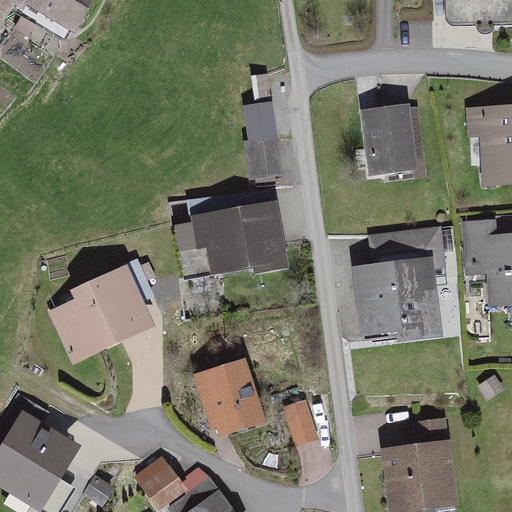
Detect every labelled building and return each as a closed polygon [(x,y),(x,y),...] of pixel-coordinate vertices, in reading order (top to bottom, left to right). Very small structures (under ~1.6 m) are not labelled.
[(83,0),(0,0),(0,7),(57,43),(83,0)] [(272,110),(244,113),(250,182),(278,179),(272,110)] [(511,113),(474,115),(477,190),(511,189),(511,113)] [(417,114),(358,122),(366,184),(425,176),(417,114)] [(270,209),(187,222),(196,280),(279,267),(270,209)] [(511,240),(470,241),(472,312),(511,311),(511,240)] [(76,294),(44,309),(71,363),(158,321),(127,259),(72,286),(76,294)] [(419,262),(348,268),(355,340),(426,333),(419,262)] [(244,365),(195,377),(208,434),(257,422),(244,365)] [(293,448),(317,445),(312,401),(288,404),(293,448)] [(79,440),(25,408),(0,449),(0,481),(40,506),(79,440)] [(413,441),(380,446),(389,511),(459,501),(447,417),(410,422),(413,441)] [(221,511),(195,471),(153,499),(161,511),(221,511)]
